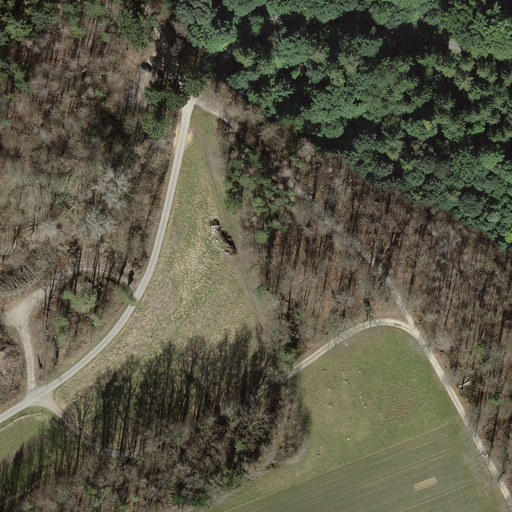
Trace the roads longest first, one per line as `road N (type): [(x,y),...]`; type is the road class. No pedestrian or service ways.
road 1 (unclassified): [(511,57),(286,9),(239,42),(193,98),(136,301),(91,356),(0,419)]
road 2 (track): [(266,390),(228,391),(112,443),(88,441),(31,374),(26,314),(49,282),(93,264),(143,287)]
road 3 (track): [(159,33),(193,98),(349,228),(414,328)]
road 4 (track): [(414,328),(511,508)]
road 5 (track): [(414,328),(367,324),(266,390)]
road 6 (track): [(198,511),(267,451),(278,409),(266,390)]
